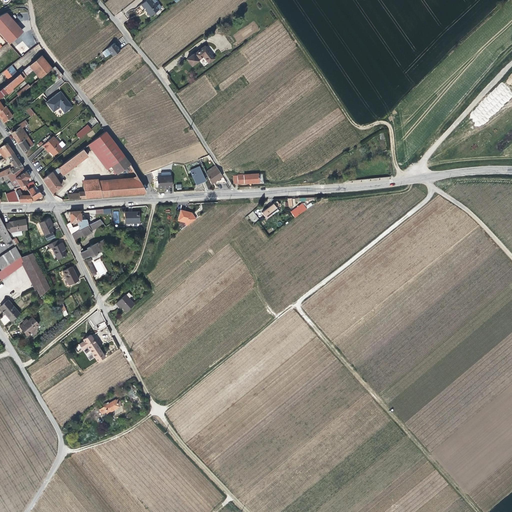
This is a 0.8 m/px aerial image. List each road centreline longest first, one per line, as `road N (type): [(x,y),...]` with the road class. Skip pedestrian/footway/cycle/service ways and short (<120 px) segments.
road 1 (track): [(59,454),(157,410),(432,187),(467,210),(511,258)]
road 2 (track): [(28,0),(36,34),(153,197),(133,272),(20,368)]
road 3 (track): [(293,302),(477,511)]
road 4 (tertiary): [(234,193),(511,169)]
road 5 (track): [(269,0),(351,121),(387,124),(402,179)]
road 6 (residential): [(234,193),(154,69),(97,0)]
road 7 (track): [(230,495),(172,433),(99,302)]
road 8 (tertiary): [(54,206),(234,193)]
road 9 (unclassified): [(25,511),(53,468),(60,434),(20,368)]
